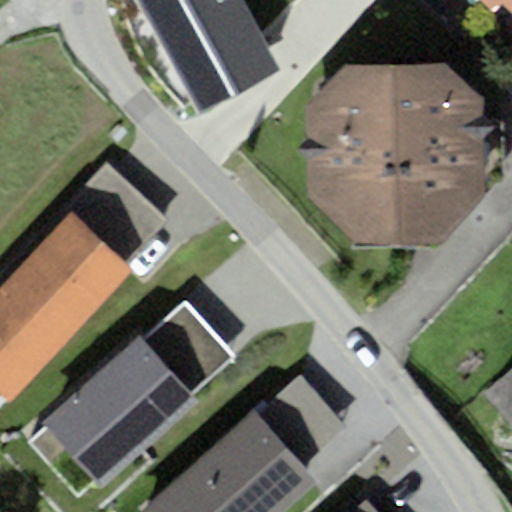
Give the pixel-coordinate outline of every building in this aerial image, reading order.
[(511,0),(476,0),(492,15),(503,3),(511,11),(511,0)] [(347,66),(307,105),(308,138),(297,149),(308,159),(309,198),(355,242),(440,242),(487,193),(485,100),(451,67),(347,66)] [(171,220),(108,161),(58,214),(65,221),(0,289),(0,392),(11,402),(133,271),(127,266),(171,220)] [(234,359),(184,304),(144,341),(139,336),(42,424),(102,489),(200,400),(195,394),(234,359)] [(511,368),(485,393),(511,423),(511,368)] [(348,429),(303,379),(270,407),(265,401),(139,511),(286,511),(320,482),(306,467),(348,429)] [(377,511),(368,501),(355,511),(377,511)]
